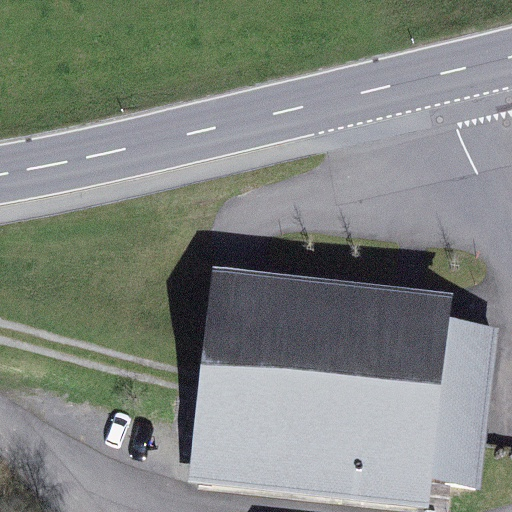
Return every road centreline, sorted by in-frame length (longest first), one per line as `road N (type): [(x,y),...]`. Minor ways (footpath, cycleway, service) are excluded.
road 1 (tertiary): [(0,172),(511,59)]
road 2 (track): [(0,430),(25,460),(113,511)]
